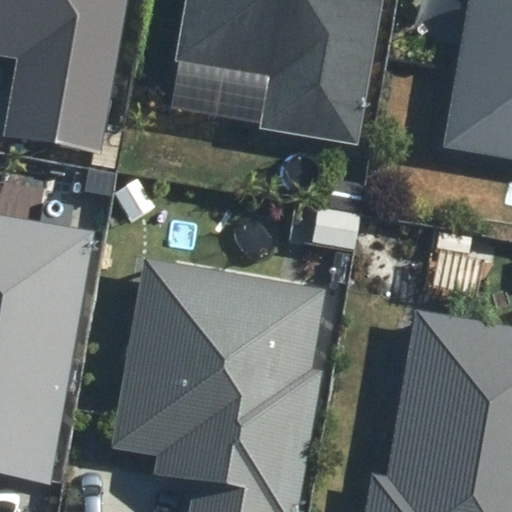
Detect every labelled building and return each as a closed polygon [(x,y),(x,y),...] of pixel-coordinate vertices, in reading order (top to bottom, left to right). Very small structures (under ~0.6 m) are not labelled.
[(2,136),(101,154),(128,0),(0,0),(0,55),(16,58),(2,136)] [(269,78),(260,128),(356,144),(380,0),(182,0),(172,61),(269,78)] [(511,0),(469,0),(443,145),(511,157),(511,0)] [(0,470),(46,479),(91,233),(0,216),(0,470)] [(327,287),(143,256),(110,447),(157,456),(154,474),(193,481),(187,511),(297,511),(322,371),(313,369),(327,287)] [(511,511),(511,325),(415,309),(387,474),(372,472),(365,511),(511,511)]
